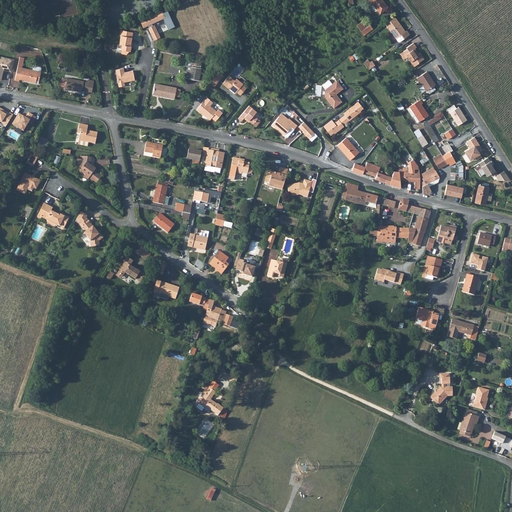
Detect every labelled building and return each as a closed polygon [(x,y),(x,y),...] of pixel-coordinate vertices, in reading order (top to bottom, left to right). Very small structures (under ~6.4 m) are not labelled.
[(388,9),(380,0),(367,0),(380,15),(388,9)] [(156,31),(153,24),(166,18),(162,11),(141,21),(144,28),(149,26),(150,27),(147,28),(150,34),(152,34),(156,31)] [(406,31),(404,32),(394,18),(386,25),(396,38),(401,35),(404,39),(409,34),(406,31)] [(358,27),(365,37),(374,31),(371,27),(367,29),(362,24),(358,27)] [(131,46),(134,32),(122,30),(121,35),(122,36),(120,44),(124,45),(123,50),(124,50),(123,54),(127,55),(130,52),(131,52),(132,46),(131,46)] [(152,34),(155,40),(161,37),(158,31),(156,31),(152,34)] [(407,49),(404,52),(408,58),(414,67),(419,63),(424,59),(420,53),(419,54),(415,49),(417,47),(413,43),(406,48),(407,49)] [(14,60),(0,56),(0,79),(1,80),(3,70),(7,71),(9,65),(13,66),(14,60)] [(367,59),(363,62),(368,69),(375,64),(371,61),(370,62),(367,59)] [(25,80),(35,82),(36,77),(39,77),(40,71),(39,71),(31,69),(22,67),(23,62),(18,61),(14,80),(18,80),(20,77),(25,79),(25,80)] [(203,68),(187,65),(185,78),(200,81),(203,68)] [(124,67),(116,69),(120,86),(126,85),(125,81),(136,79),(134,70),(125,72),(124,67)] [(435,85),(426,71),(416,79),(419,82),(420,81),(427,91),(435,85)] [(219,72),(211,81),(217,86),(222,80),(221,79),(224,76),(219,72)] [(237,80),(231,75),(225,83),(231,88),(232,87),(238,92),(239,91),(243,94),(249,87),(245,84),(246,82),(239,77),(237,80)] [(89,79),(88,81),(68,77),(67,78),(64,77),(63,78),(61,86),(62,87),(65,88),(65,89),(72,90),(72,89),(83,91),(83,90),(93,92),(95,80),(89,79)] [(326,96),(335,108),(343,101),(337,94),(344,88),(338,80),(327,89),(326,96)] [(175,98),(177,87),(155,83),(153,93),(175,98)] [(213,102),(208,98),(206,101),(204,100),(197,109),(211,120),(213,119),(215,121),(223,112),(219,109),(218,110),(211,105),(213,102)] [(420,100),(410,107),(420,121),(428,116),(420,105),(422,103),(420,100)] [(335,122),(333,120),(325,127),(331,134),(334,132),(335,133),(345,127),(344,125),(362,111),(361,110),(364,108),(359,102),(344,113),(346,115),(335,122)] [(454,104),(446,109),(448,112),(450,111),(458,124),(467,119),(459,106),(456,107),(454,104)] [(258,111),(251,105),(240,118),(244,121),(247,117),(258,126),(262,121),(255,115),(258,111)] [(0,120),(7,125),(14,115),(10,113),(10,114),(5,111),(5,110),(0,106),(0,120)] [(414,118),(417,123),(420,121),(410,107),(407,109),(413,117),(414,118)] [(20,113),(14,124),(25,130),(34,114),(30,112),(27,117),(20,113)] [(287,122),(280,117),(274,124),(286,134),(293,126),(295,128),(296,128),(299,124),(291,117),(287,122)] [(304,131),(304,132),(309,138),(316,133),(314,131),(309,126),(305,122),(300,126),(304,131)] [(422,125),(430,138),(435,135),(426,122),(422,125)] [(87,131),(88,126),(79,124),(77,134),(80,135),(79,141),(95,144),(97,133),(87,131)] [(293,126),(286,134),(289,136),(295,128),(293,126)] [(316,133),(309,138),(312,142),(318,136),(316,133)] [(427,141),(423,135),(418,138),(422,144),(427,141)] [(435,135),(430,138),(434,143),(434,144),(439,141),(435,135)] [(482,147),(474,136),(467,141),(470,147),(465,150),(471,159),(475,156),(477,159),(482,155),(478,150),(482,147)] [(338,145),(351,160),(358,154),(359,151),(347,137),(347,138),(338,145)] [(151,157),(161,159),(164,144),(152,142),(152,143),(146,142),(144,152),(152,154),(151,157)] [(203,146),(201,156),(205,157),(204,163),(220,167),(223,153),(213,150),(213,149),(203,146)] [(198,160),(200,151),(188,148),(186,158),(198,160)] [(32,152),(31,151),(30,154),(33,155),(31,158),(28,157),(26,160),(33,164),(37,156),(32,152)] [(450,166),(455,163),(453,159),(451,154),(450,152),(442,156),(447,164),(448,163),(450,166)] [(442,156),(434,162),(438,169),(447,164),(442,156)] [(488,156),(479,162),(482,167),(478,170),(481,175),(486,173),(487,175),(491,173),(494,177),(496,175),(499,180),(510,179),(504,169),(498,173),(493,165),(495,164),(492,158),(490,159),(488,156)] [(241,172),(247,173),(250,173),(251,173),(251,171),(251,170),(250,169),(248,169),(250,163),(239,160),(239,159),(232,157),(228,175),(233,177),(234,172),(240,174),(241,172)] [(90,167),(91,160),(83,159),(82,165),(84,167),(80,173),(89,179),(88,181),(92,184),(93,183),(96,185),(101,178),(94,173),(95,171),(90,167)] [(458,172),(458,179),(463,179),(462,166),(459,160),(455,163),(454,163),(456,168),(458,172)] [(366,165),(365,167),(360,165),(357,172),(363,174),(363,172),(372,175),(371,178),(390,185),(392,178),(389,177),(383,175),(382,174),(382,171),(377,169),(366,165)] [(427,187),(426,185),(435,180),(432,173),(435,171),(433,168),(420,174),(420,176),(420,179),(422,182),(420,182),(420,183),(420,188),(421,193),(428,195),(429,191),(427,187)] [(399,173),(400,181),(410,182),(411,173),(404,172),(404,169),(399,169),(399,173)] [(25,170),(16,187),(24,191),(27,186),(28,183),(32,185),(35,186),(40,178),(25,170)] [(411,173),(410,182),(420,183),(420,170),(415,170),(414,173),(411,173)] [(286,174),(278,172),(277,174),(267,171),(264,182),(268,184),(267,186),(281,190),(286,174)] [(390,185),(400,188),(400,181),(399,173),(397,172),(396,172),(392,171),(389,177),(392,178),(390,185)] [(426,185),(427,187),(436,182),(439,178),(435,180),(426,185)] [(299,185),(295,184),(286,186),(289,197),(298,195),(306,197),(311,182),(304,180),(302,184),(300,183),(299,185)] [(359,186),(347,182),(345,188),(357,191),(359,186)] [(161,203),(166,187),(155,184),(151,201),(161,203)] [(445,188),(443,194),(459,199),(462,189),(446,184),(445,188)] [(480,185),(475,202),(485,205),(489,188),(480,185)] [(377,196),(357,191),(345,188),(344,191),(347,193),(344,200),(365,206),(366,203),(375,205),(377,196)] [(207,194),(192,191),(191,198),(205,201),(207,194)] [(395,202),(380,197),(379,205),(394,208),(395,202)] [(405,212),(407,205),(409,201),(407,200),(404,199),(401,200),(397,210),(405,212)] [(51,211),(52,207),(43,203),(38,214),(42,216),(42,217),(46,220),(47,223),(51,225),(54,223),(63,228),(68,217),(60,213),(59,215),(51,211)] [(183,206),(175,204),(173,211),(181,212),(188,214),(189,205),(183,204),(183,206)] [(405,212),(418,215),(417,218),(427,220),(430,211),(407,205),(405,212)] [(80,213),(76,219),(79,221),(78,224),(83,230),(84,228),(82,225),(87,220),(86,218),(87,216),(80,213)] [(171,224),(156,213),(150,221),(164,232),(171,224)] [(225,215),(217,213),(214,225),(222,226),(225,215)] [(423,233),(427,220),(417,218),(414,230),(423,233)] [(99,234),(87,220),(82,225),(84,228),(86,230),(87,230),(88,231),(85,234),(90,241),(92,248),(100,246),(99,241),(103,238),(100,233),(99,234)] [(377,236),(376,240),(391,241),(392,237),(395,237),(407,238),(408,228),(382,228),(382,221),(378,221),(377,227),(377,236)] [(435,241),(442,243),(442,242),(443,237),(452,239),(456,226),(450,225),(449,227),(440,225),(439,227),(438,226),(436,227),(435,228),(435,230),(436,231),(437,232),(438,232),(435,241)] [(261,231),(254,229),(252,235),(258,237),(261,231)] [(414,230),(411,244),(420,246),(423,233),(414,230)] [(493,244),(495,236),(480,232),(477,243),(489,246),(490,243),(493,244)] [(202,250),(205,238),(197,236),(188,234),(185,246),(202,250)] [(269,234),(266,244),(271,245),(274,236),(269,234)] [(511,238),(509,238),(509,239),(504,238),(502,246),(507,248),(507,249),(511,250),(511,238)] [(133,250),(139,255),(143,249),(140,246),(138,249),(136,248),(133,250)] [(150,254),(143,249),(139,255),(146,260),(150,254)] [(220,274),(226,266),(223,263),(226,259),(217,252),(208,263),(216,269),(215,270),(220,274)] [(250,278),(253,268),(252,267),(253,263),(245,260),(244,264),(241,263),(242,261),(238,260),(240,254),(236,253),(233,263),(237,264),(235,270),(242,272),(241,275),(250,278)] [(473,253),(470,263),(478,264),(477,268),(485,270),(488,257),(473,253)] [(431,256),(429,264),(425,278),(433,280),(434,277),(436,277),(441,259),(431,256)] [(124,262),(118,272),(122,275),(124,273),(139,283),(145,275),(139,271),(138,272),(129,265),(128,265),(131,260),(125,257),(122,261),(124,262)] [(281,261),(278,259),(276,262),(274,267),(269,265),(266,277),(272,279),(274,274),(279,276),(278,278),(282,279),(282,278),(286,265),(282,264),(281,261)] [(158,262),(155,271),(162,273),(164,264),(158,262)] [(377,269),(374,279),(383,282),(383,280),(400,285),(403,275),(396,272),(395,273),(382,269),(381,270),(377,269)] [(475,294),(479,277),(468,274),(463,291),(475,294)] [(157,279),(155,288),(158,289),(157,292),(161,293),(162,292),(168,294),(169,296),(175,298),(179,287),(157,279)] [(202,308),(206,309),(209,299),(205,297),(205,296),(191,292),(188,300),(203,305),(202,308)] [(204,314),(202,321),(215,325),(217,319),(222,320),(225,313),(225,310),(221,309),(221,308),(212,305),(213,300),(210,299),(204,314)] [(430,323),(433,311),(418,308),(415,319),(430,323)] [(232,315),(226,313),(223,321),(223,323),(229,325),(232,315)] [(471,334),(470,339),(476,341),(478,330),(479,326),(458,321),(458,320),(452,319),(448,336),(457,338),(459,331),(471,334)] [(476,361),(483,364),(486,355),(479,353),(476,361)] [(434,390),(429,396),(438,404),(446,394),(452,394),(452,385),(444,385),(444,382),(449,382),(448,371),(439,372),(439,376),(438,376),(439,382),(440,382),(441,385),(439,385),(436,389),(437,389),(435,391),(434,390)] [(215,393),(214,392),(219,385),(214,383),(214,382),(213,381),(212,382),(211,383),(208,387),(204,385),(202,388),(204,390),(202,394),(203,394),(201,397),(200,396),(197,401),(198,402),(198,404),(204,408),(205,406),(218,415),(223,408),(217,403),(216,404),(210,399),(215,393)] [(473,401),(471,405),(483,409),(485,405),(484,404),(488,390),(477,387),(473,401)] [(477,417),(476,416),(466,412),(464,412),(460,425),(461,425),(459,430),(470,434),(473,424),(475,424),(477,417)] [(208,423),(203,429),(205,431),(202,434),(205,436),(212,426),(208,423)] [(511,440),(494,432),(491,438),(502,443),(500,447),(508,450),(510,447),(511,447),(511,440)] [(207,500),(212,501),(216,489),(211,487),(207,500)]
